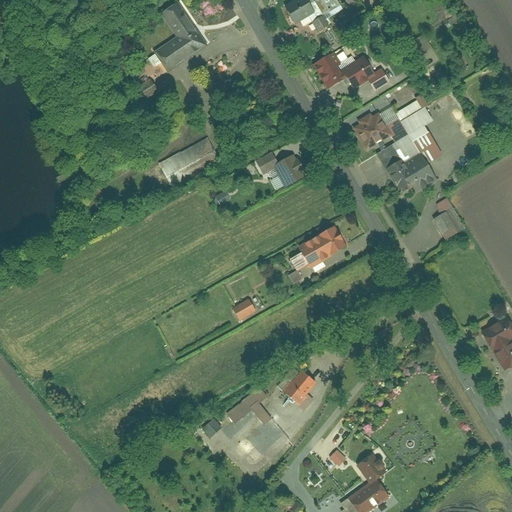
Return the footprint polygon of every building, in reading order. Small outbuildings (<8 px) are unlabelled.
[(312,14),(302,0),(299,0),(283,11),(293,27),(312,14)] [(321,0),(332,17),(341,11),(334,0),(321,0)] [(208,47),(177,1),(159,13),(176,38),(154,54),(168,74),(208,47)] [(319,19),(311,24),(318,35),(326,30),(319,19)] [(412,62),(424,55),(415,39),(402,47),(412,62)] [(327,57),(311,66),(325,91),(340,82),(345,91),(371,76),(362,60),(337,74),(327,57)] [(159,93),(150,80),(138,88),(147,101),(159,93)] [(403,138),(375,154),(396,191),(426,174),(420,163),(433,156),(417,127),(425,122),(419,110),(395,123),(403,138)] [(388,135),(374,112),(367,116),(364,111),(353,118),(355,122),(346,128),(361,151),(388,135)] [(174,192),(222,165),(207,139),(181,154),(180,153),(159,165),(174,192)] [(263,177),(274,171),(272,168),(277,165),(271,153),(255,163),(263,177)] [(296,161),(293,156),(277,165),(272,168),(274,171),(285,190),(305,179),(302,174),(305,173),(297,160),(296,161)] [(230,201),(224,192),(214,198),(220,208),(230,201)] [(465,230),(446,200),(436,207),(438,218),(432,222),(445,242),(465,230)] [(344,246),(333,226),(297,248),(300,253),(288,260),(294,270),(306,263),(308,267),(344,246)] [(286,276),(292,285),(301,280),(295,271),(286,276)] [(255,313),(247,300),(231,310),(238,323),(255,313)] [(511,341),(511,327),(506,319),(480,334),(503,374),(511,368),(511,344),(511,342),(511,341)] [(316,385),(299,371),(281,393),(298,408),(297,409),(303,414),(313,402),(307,396),(316,385)] [(284,435),(268,418),(238,447),(254,464),(284,435)] [(221,430),(213,420),(201,432),(209,441),(221,430)] [(346,460),(336,452),(329,459),(338,468),(346,460)] [(386,476),(373,456),(356,467),(368,485),(347,499),(355,511),(372,511),(390,500),(378,481),(386,476)]
